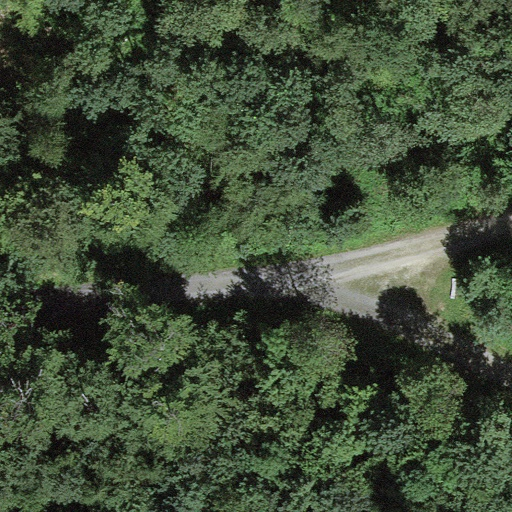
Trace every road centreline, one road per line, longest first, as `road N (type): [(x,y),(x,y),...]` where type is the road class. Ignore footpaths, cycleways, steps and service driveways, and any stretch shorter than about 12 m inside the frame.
road 1 (track): [(328,281),(0,311)]
road 2 (track): [(511,376),(328,281)]
road 3 (track): [(511,221),(328,281)]
